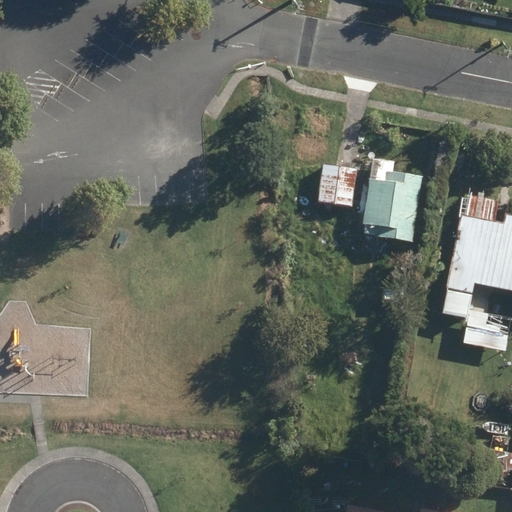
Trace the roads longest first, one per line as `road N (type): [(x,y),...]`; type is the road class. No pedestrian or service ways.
road 1 (residential): [(218,23),(511,68)]
road 2 (residential): [(31,511),(43,493),(75,480),(109,488),(128,511)]
